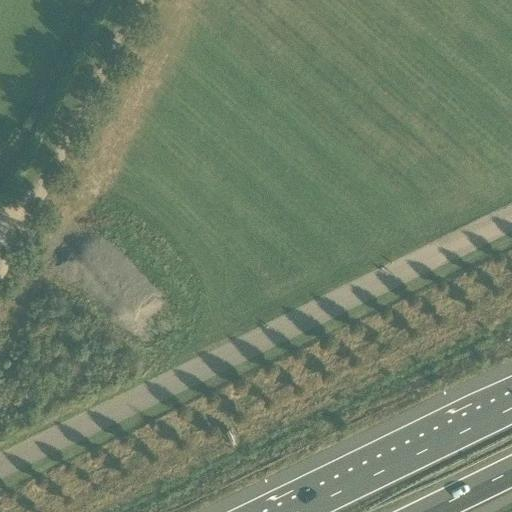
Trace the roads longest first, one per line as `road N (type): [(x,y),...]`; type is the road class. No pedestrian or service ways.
road 1 (unclassified): [(511,220),(0,467)]
road 2 (unclassified): [(140,0),(0,275)]
road 3 (motorway): [(511,409),(300,511)]
